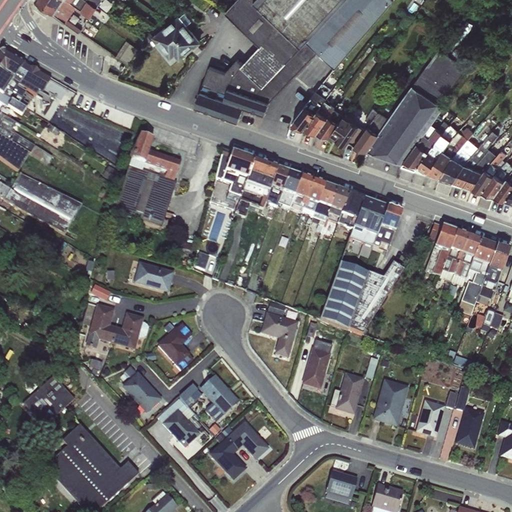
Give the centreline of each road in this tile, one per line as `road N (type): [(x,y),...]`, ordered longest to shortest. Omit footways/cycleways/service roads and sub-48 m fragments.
road 1 (tertiary): [(0,28),(151,113),(511,231)]
road 2 (residential): [(511,494),(458,472),(321,443)]
road 3 (residential): [(321,443),(266,393),(217,323),(219,302)]
